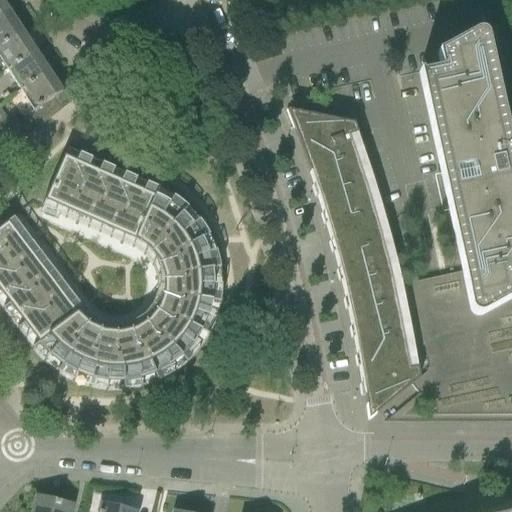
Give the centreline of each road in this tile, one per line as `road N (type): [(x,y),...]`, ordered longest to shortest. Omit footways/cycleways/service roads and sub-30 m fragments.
road 1 (tertiary): [(325,465),(291,272),(219,65),(190,6)]
road 2 (residential): [(16,450),(325,465)]
road 3 (residential): [(325,465),(372,450),(511,449)]
road 4 (unclassified): [(190,6),(107,32),(87,28),(52,0)]
